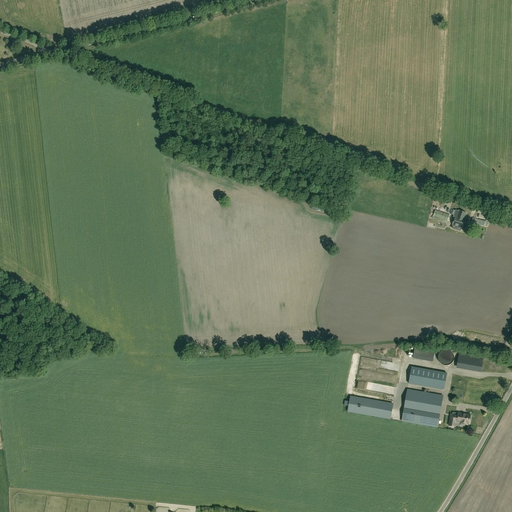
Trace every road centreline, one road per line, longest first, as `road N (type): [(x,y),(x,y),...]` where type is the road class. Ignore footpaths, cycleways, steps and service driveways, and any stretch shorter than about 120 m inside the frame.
road 1 (track): [(511,221),(54,52)]
road 2 (unclassified): [(54,52),(261,0)]
road 3 (unclassified): [(440,511),(511,388)]
